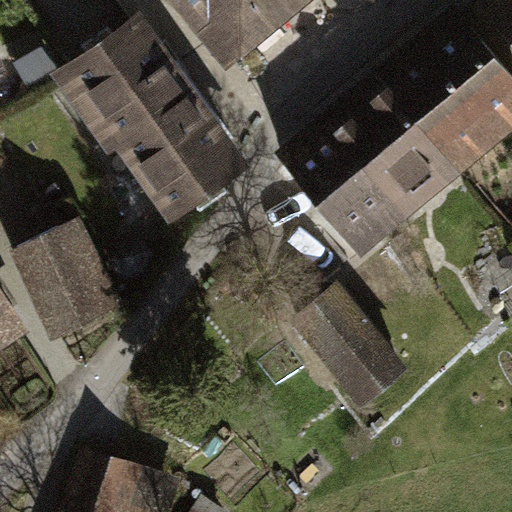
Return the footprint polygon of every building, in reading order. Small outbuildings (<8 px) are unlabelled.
[(173,0),(228,68),(312,0),(173,0)] [(511,0),(473,0),(464,9),(511,62),(511,0)] [(49,68),(106,145),(193,81),(136,4),(49,68)] [(511,80),(442,4),(357,80),(443,174),(511,111),(511,80)] [(357,80),(273,156),(358,250),(443,174),(357,80)] [(106,145),(163,222),(250,158),(193,81),(106,145)] [(75,214),(13,244),(56,330),(118,299),(75,214)] [(336,276),(289,314),(360,402),(408,364),(336,276)] [(0,291),(0,355),(30,335),(0,291)] [(167,511),(181,474),(84,440),(58,511),(167,511)]
